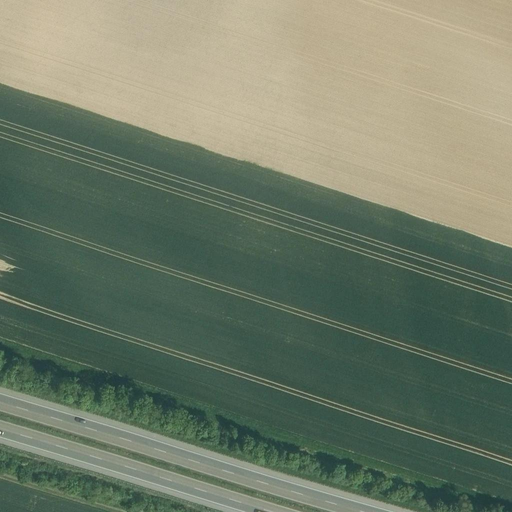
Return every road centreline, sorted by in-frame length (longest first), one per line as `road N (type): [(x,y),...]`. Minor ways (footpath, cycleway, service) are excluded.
road 1 (motorway): [(384,511),(0,389)]
road 2 (motorway): [(0,422),(292,511)]
road 3 (track): [(0,469),(131,511)]
